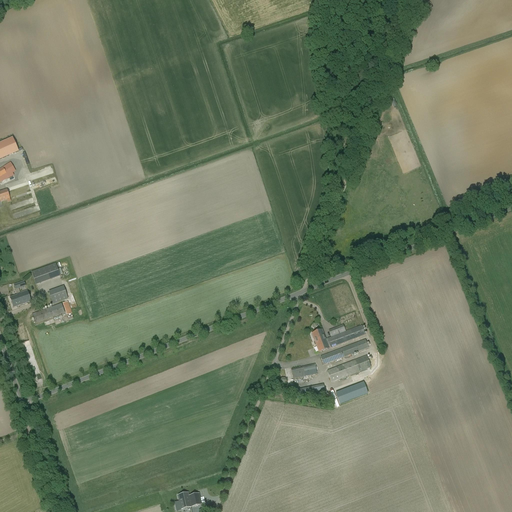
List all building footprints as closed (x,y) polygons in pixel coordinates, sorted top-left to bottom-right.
[(12,138),(0,143),(0,159),(18,151),(12,138)] [(8,176),(16,172),(10,163),(0,169),(0,182),(9,178),(8,176)] [(0,201),(6,200),(7,203),(11,202),(10,199),(7,191),(7,190),(0,192),(0,201)] [(21,294),(19,289),(26,287),(24,282),(13,285),(15,290),(17,295),(10,298),(13,308),(31,302),(27,292),(21,294)] [(63,287),(49,292),(53,305),(68,300),(63,287)] [(67,316),(72,314),(68,302),(63,304),(67,316)] [(35,324),(65,313),(61,304),(32,315),(35,324)] [(327,339),(325,340),(322,330),(311,334),(319,353),(329,349),(330,348),(331,348),(365,335),(361,326),(327,339)] [(323,365),(368,348),(365,340),(320,357),(323,365)] [(368,360),(367,356),(355,360),(327,371),(331,383),(359,372),(371,367),(370,364),(374,362),(373,358),(368,360)] [(315,365),(291,370),(293,380),(317,374),(315,365)] [(345,391),(336,395),(339,404),(349,401),(345,391)] [(199,494),(188,496),(188,494),(178,496),(181,510),(201,505),(199,494)]
